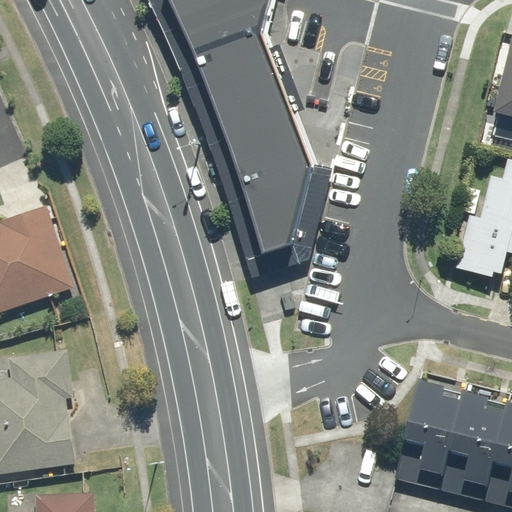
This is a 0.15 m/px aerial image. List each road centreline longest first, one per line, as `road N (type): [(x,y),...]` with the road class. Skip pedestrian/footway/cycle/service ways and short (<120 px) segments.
road 1 (secondary): [(98,30),(181,248),(213,402),(220,511)]
road 2 (residential): [(511,343),(452,328),(412,302),(395,281),(385,245),(440,17),(452,0)]
